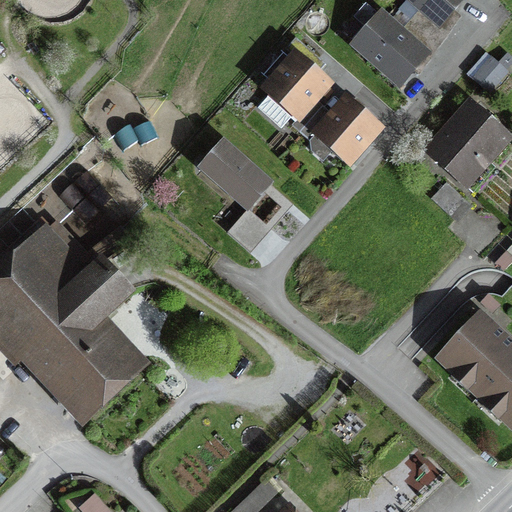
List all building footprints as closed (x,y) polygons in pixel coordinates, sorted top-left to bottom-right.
[(474,0),(414,0),(448,30),(475,0),(474,0)] [(381,14),(354,45),(401,86),(428,54),(381,14)] [(301,62),(273,99),(305,125),(334,88),(301,62)] [(360,105),(325,144),(354,169),(388,130),(360,105)] [(466,105),(424,159),(459,186),(501,131),(466,105)] [(233,145),(206,174),(256,219),(282,190),(233,145)] [(447,185),(433,199),(453,219),(468,205),(447,185)] [(52,239),(0,290),(0,345),(84,429),(147,367),(114,333),(145,303),(111,268),(95,283),(52,239)] [(511,258),(506,253),(497,264),(504,270),(511,260),(511,258)] [(511,352),(485,328),(444,373),(511,433),(511,432),(511,352)] [(266,481),(234,511),(259,511),(279,493),(266,481)]
